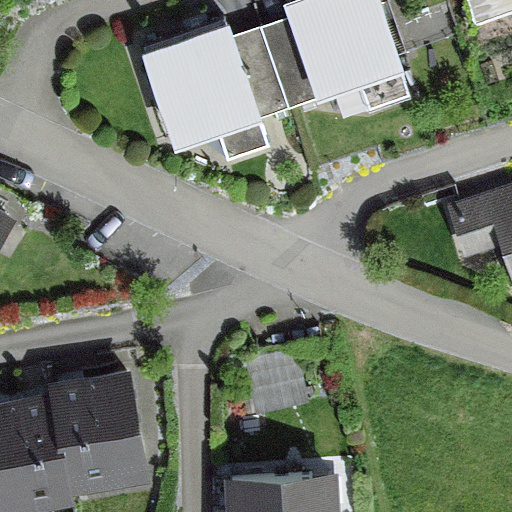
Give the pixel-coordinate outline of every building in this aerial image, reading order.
[(351,70),(365,108),(405,94),(372,0),(283,0),(313,83),(351,70)] [(210,119),(223,158),(264,144),(219,14),(139,42),(171,132),(210,119)] [(462,249),(508,234),(511,246),(511,187),(449,208),(462,249)] [(288,353),(247,362),(257,409),(298,401),(288,353)] [(137,450),(122,372),(47,385),(48,395),(64,482),(109,474),(106,456),(137,450)] [(64,482),(48,395),(0,403),(0,485),(18,482),(21,501),(66,492),(64,482)] [(309,504),(307,473),(227,477),(229,511),(328,511),(328,502),(309,504)]
